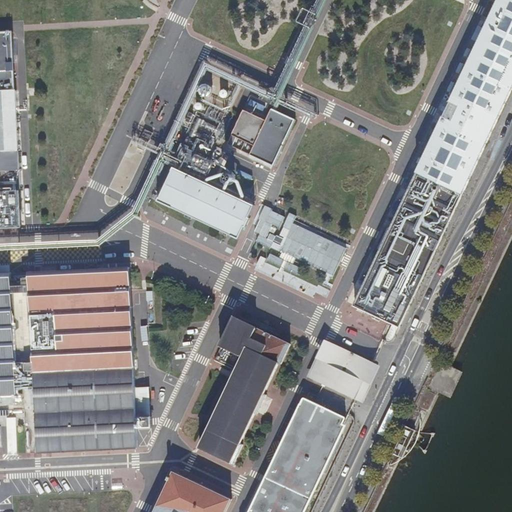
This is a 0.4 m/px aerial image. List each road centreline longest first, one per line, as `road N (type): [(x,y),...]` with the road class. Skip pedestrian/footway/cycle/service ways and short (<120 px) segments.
road 1 (secondary): [(511,120),(323,511)]
road 2 (secondary): [(344,511),(511,159)]
road 3 (unknown): [(209,53),(141,221)]
road 4 (unknown): [(178,409),(148,387),(138,295)]
